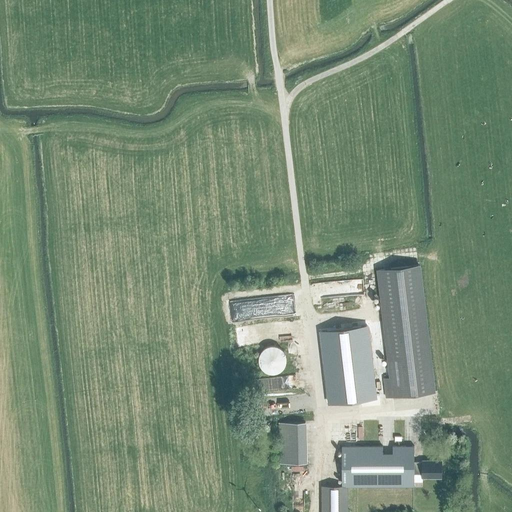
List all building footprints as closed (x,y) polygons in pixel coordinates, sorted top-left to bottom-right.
[(435,392),(420,264),(377,269),(390,377),(383,378),(386,397),(435,392)] [(236,304),(237,322),(247,321),(246,304),(236,304)] [(371,325),(318,332),(327,404),(379,398),(371,325)] [(257,328),(241,329),(242,344),(258,343),(257,328)] [(262,346),(262,371),(286,371),(286,346),(262,346)] [(295,388),(295,377),(271,377),(271,388),(295,388)] [(308,419),(280,420),(281,462),(310,461),(308,419)] [(382,444),(342,444),(342,484),(338,485),(321,486),(321,511),(347,511),(347,486),(347,484),(413,484),(413,473),(422,473),(422,478),(441,478),(441,462),(422,462),(413,462),(413,444),(392,444),(392,451),(382,451),(382,444)]
